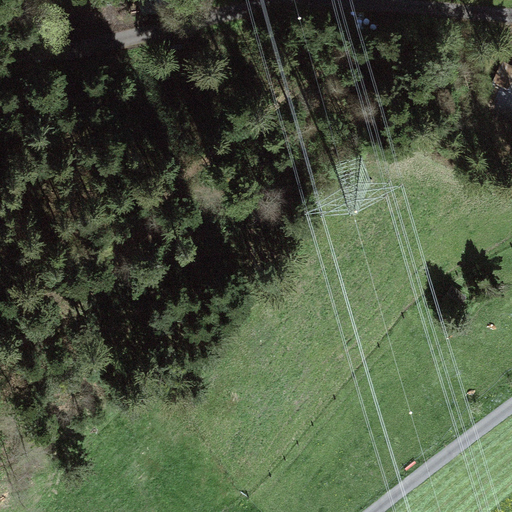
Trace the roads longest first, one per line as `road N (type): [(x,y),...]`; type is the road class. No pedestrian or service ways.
road 1 (unclassified): [(0,58),(291,5),(511,19)]
road 2 (unclassified): [(511,406),(374,511)]
